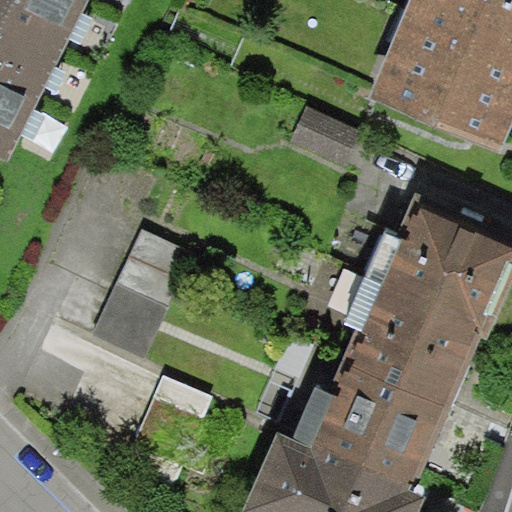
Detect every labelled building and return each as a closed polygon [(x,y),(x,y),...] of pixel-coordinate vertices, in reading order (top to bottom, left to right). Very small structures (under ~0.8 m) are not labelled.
[(0,0),(0,147),(3,149),(76,0),(0,0)] [(505,140),(511,123),(511,0),(421,0),(384,90),(505,140)] [(368,277),(474,318),(486,323),(511,257),(511,232),(420,196),(406,231),(389,224),(368,277)] [(337,355),(442,397),(474,318),(368,277),(337,355)] [(306,433),(411,475),(442,397),(337,355),(306,433)] [(411,475),(306,433),(285,425),(250,511),(408,511),(421,479),(411,475)]
